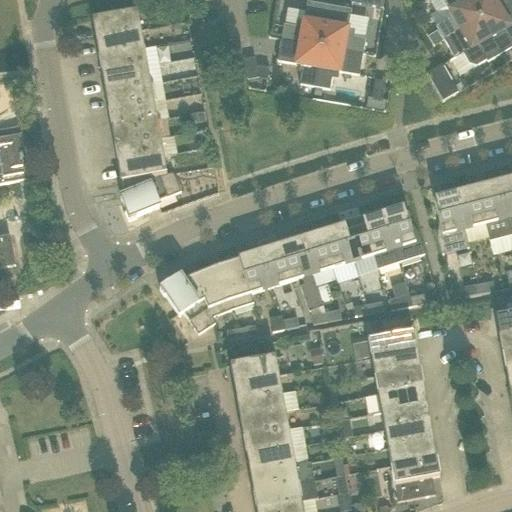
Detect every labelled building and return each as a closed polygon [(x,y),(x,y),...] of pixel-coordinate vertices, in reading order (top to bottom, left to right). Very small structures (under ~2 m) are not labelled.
[(480,20),(467,0),(441,0),(450,14),(448,21),(436,28),(444,41),(480,20)] [(511,0),(467,0),(480,20),(511,1),(511,0)] [(511,1),(480,20),(500,56),(511,49),(511,1)] [(322,48),(329,7),(307,3),(306,10),(288,7),(285,26),(284,26),(281,41),(322,48)] [(322,48),(363,55),(366,40),(351,38),(348,32),(351,11),(329,7),(322,48)] [(141,33),(137,14),(92,23),(96,41),(141,33)] [(444,41),(455,60),(463,56),(469,66),(476,68),(486,62),(487,64),(500,56),(480,20),(444,41)] [(144,51),(141,33),(96,41),(99,59),(144,51)] [(281,41),(277,63),(299,67),(302,72),(300,87),(315,89),(322,48),(281,41)] [(338,74),(339,74),(359,77),(363,55),(322,48),(315,89),(320,90),(328,91),(330,92),(332,78),(338,74)] [(147,69),(144,51),(99,59),(102,77),(147,69)] [(511,62),(511,54),(510,53),(503,58),(507,65),(511,62)] [(442,67),(427,76),(443,103),(458,94),(442,67)] [(270,70),(261,68),(259,80),(268,82),(270,70)] [(150,87),(147,69),(102,77),(106,95),(150,87)] [(154,105),(150,87),(106,95),(109,113),(154,105)] [(387,103),(368,99),(367,109),(385,112),(387,103)] [(157,122),(154,105),(109,113),(112,130),(157,122)] [(204,114),(190,117),(191,120),(199,125),(206,123),(204,114)] [(160,141),(157,122),(112,130),(116,148),(160,141)] [(0,270),(15,268),(10,238),(0,239),(0,187),(30,182),(22,137),(0,140),(0,270)] [(160,141),(116,148),(119,167),(163,159),(160,141)] [(119,167),(122,185),(167,177),(163,159),(119,167)] [(121,200),(124,207),(126,215),(129,223),(137,220),(159,209),(157,204),(181,194),(177,185),(173,175),(167,177),(122,185),(125,198),(121,200)] [(511,182),(497,186),(511,238),(511,237),(511,182)] [(511,238),(497,186),(476,191),(485,226),(489,243),(511,238)] [(31,188),(20,190),(22,201),(33,199),(31,188)] [(464,231),(485,226),(476,191),(455,197),(464,231)] [(434,202),(443,236),(437,237),(442,257),(469,250),(464,231),(455,197),(434,202)] [(399,265),(425,257),(418,235),(413,229),(411,230),(405,210),(397,213),(396,210),(389,215),(384,217),(399,265)] [(363,223),(374,258),(394,251),(384,217),(363,223)] [(342,230),(353,264),(374,258),(363,223),(342,230)] [(333,271),(353,264),(342,230),(322,236),(333,271)] [(312,277),(333,271),(322,236),(301,243),(312,277)] [(291,284),(302,280),(305,286),(300,288),(309,313),(323,308),(312,277),(301,243),(280,249),(291,284)] [(271,290),(291,284),(280,249),(260,256),(271,290)] [(239,262),(250,296),(271,290),(260,256),(239,262)] [(220,268),(236,311),(254,305),(250,296),(239,262),(220,268)] [(232,312),(236,311),(220,268),(202,275),(218,318),(232,312)] [(198,337),(212,328),(215,326),(213,320),(218,318),(202,275),(183,282),(181,279),(161,291),(179,319),(184,315),(198,337)] [(348,308),(366,301),(359,284),(341,291),(348,308)] [(493,284),(479,286),(480,296),(495,293),(493,284)] [(480,296),(479,286),(465,289),(466,299),(480,296)] [(389,301),(392,312),(411,309),(409,297),(389,301)] [(425,297),(410,299),(412,309),(426,306),(425,297)] [(382,304),(368,307),(370,316),(384,314),(382,304)] [(370,316),(368,307),(354,310),(355,319),(370,316)] [(339,312),(325,315),(327,324),(341,322),(339,312)] [(313,327),(327,324),(325,315),(311,317),(313,327)] [(511,316),(496,319),(499,338),(511,335),(511,316)] [(273,334),(285,332),(283,322),(282,318),(270,320),(273,334)] [(404,318),(398,319),(385,321),(382,322),(384,333),(406,329),(404,318)] [(283,322),(285,332),(299,329),(297,320),(283,322)] [(242,340),(256,338),(255,328),(241,330),(242,340)] [(226,333),(228,343),(242,340),(241,330),(226,333)] [(416,353),(413,334),(368,343),(371,361),(416,353)] [(502,354),(511,352),(511,335),(499,338),(502,354)] [(321,350),(311,351),(314,367),(323,365),(321,350)] [(506,373),(511,371),(511,352),(502,354),(506,373)] [(420,371),(416,353),(371,361),(375,380),(420,371)] [(275,359),(230,368),(234,389),(279,381),(275,359)] [(420,371),(375,380),(378,398),(423,390),(420,371)] [(237,404),(282,396),(279,381),(234,389),(237,404)] [(381,415),(426,407),(423,390),(378,398),(381,415)] [(240,423),(285,415),(282,396),(237,404),(240,423)] [(334,420),(332,406),(319,409),(321,422),(334,420)] [(385,433),(429,425),(426,407),(381,415),(385,433)] [(348,420),(346,410),(336,411),(338,421),(348,420)] [(244,441),(289,433),(285,415),(240,423),(244,441)] [(350,421),(335,424),(338,441),(353,439),(350,421)] [(385,433),(388,451),(433,443),(429,425),(385,433)] [(292,450),(289,433),(244,441),(247,458),(292,450)] [(346,448),(345,440),(337,442),(339,450),(346,448)] [(433,443),(388,451),(391,469),(436,461),(433,443)] [(250,476),(295,468),(292,450),(247,458),(250,476)] [(432,481),(440,479),(436,461),(391,469),(398,504),(435,497),(432,481)] [(253,494),(307,484),(303,467),(295,468),(250,476),(253,494)] [(345,477),(344,468),(335,470),(337,478),(345,477)] [(314,482),(307,484),(253,494),(256,511),(301,504),(314,501),(318,501),(314,482)]
